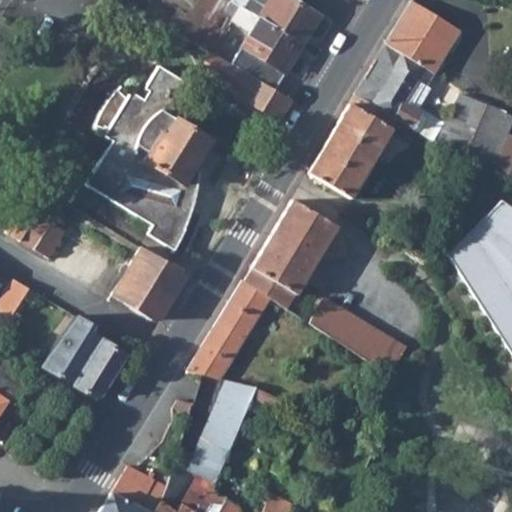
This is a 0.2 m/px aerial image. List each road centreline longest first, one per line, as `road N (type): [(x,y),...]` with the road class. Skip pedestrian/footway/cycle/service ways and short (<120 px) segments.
road 1 (tertiary): [(382,0),(168,359)]
road 2 (residential): [(168,359),(0,252)]
road 3 (tertiary): [(168,359),(75,511)]
